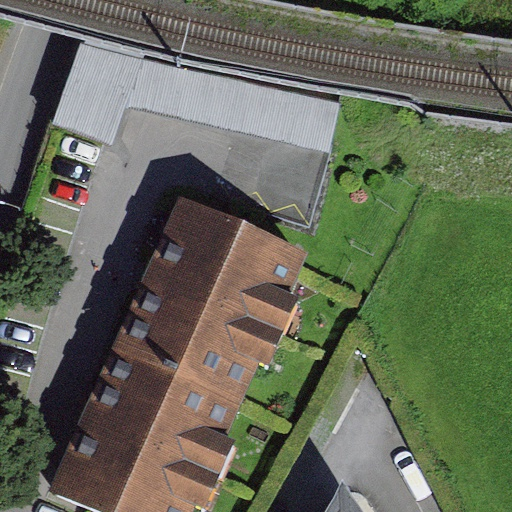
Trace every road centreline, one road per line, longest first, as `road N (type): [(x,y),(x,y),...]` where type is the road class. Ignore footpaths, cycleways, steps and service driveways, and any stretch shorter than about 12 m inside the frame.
road 1 (residential): [(0,199),(68,0)]
road 2 (residential): [(314,511),(358,427),(411,511)]
